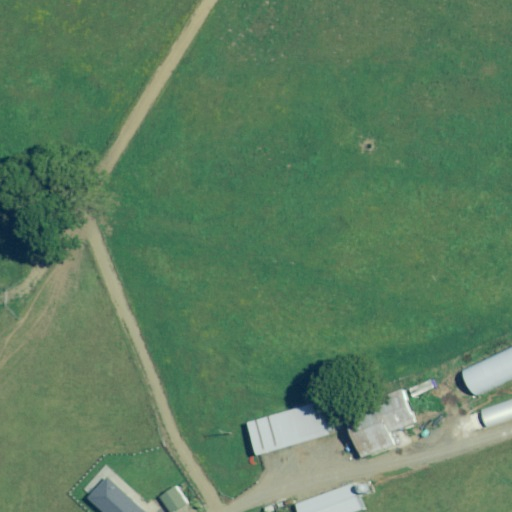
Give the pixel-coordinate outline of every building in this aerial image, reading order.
[(511,380),(511,349),(468,370),(480,396),(511,380)] [(421,423),(409,389),(390,395),(392,400),(352,414),(367,457),(400,445),(396,432),(421,423)] [(336,434),(326,402),(254,423),(263,455),(336,434)] [(511,420),(511,405),(511,402),(477,413),(483,430),(511,420)] [(359,511),(367,509),(358,484),(302,505),(304,511),(359,511)] [(115,493),(113,489),(90,505),(93,509),(88,511),(140,511),(123,487),(115,493)] [(179,511),(191,504),(180,488),(173,492),(169,487),(162,492),(175,511),(179,511)]
